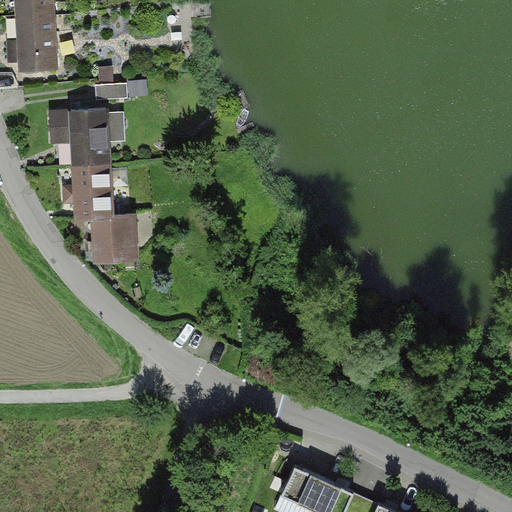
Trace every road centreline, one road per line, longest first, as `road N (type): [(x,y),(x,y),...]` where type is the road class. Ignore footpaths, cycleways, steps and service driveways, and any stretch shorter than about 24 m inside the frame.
road 1 (residential): [(508,511),(356,435),(215,385),(133,330),(55,251),(0,144)]
road 2 (track): [(196,375),(131,393),(0,396)]
road 3 (track): [(174,511),(215,385)]
